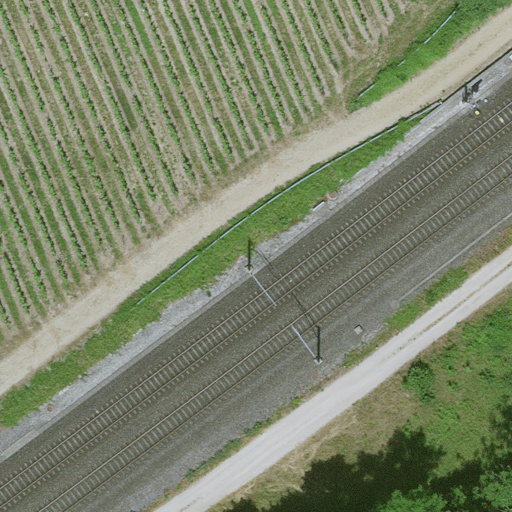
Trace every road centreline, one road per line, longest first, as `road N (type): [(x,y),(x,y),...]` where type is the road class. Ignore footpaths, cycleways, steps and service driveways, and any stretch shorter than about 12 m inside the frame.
road 1 (track): [(0,379),(207,223),(511,16)]
road 2 (track): [(511,246),(152,511)]
